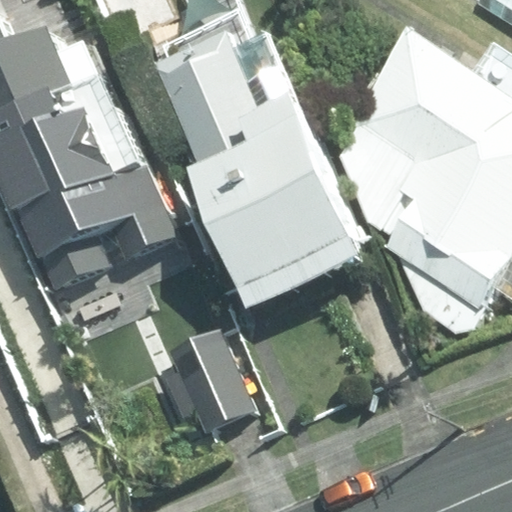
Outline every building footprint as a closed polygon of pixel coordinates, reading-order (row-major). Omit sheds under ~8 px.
[(0,0),(0,28),(2,29),(7,31),(13,31),(19,31),(25,29),(30,27),(35,24),(39,19),(42,15),(45,9),(46,4),(46,0),(0,0)] [(173,0),(112,0),(128,36),(180,15),(173,0)] [(511,0),(483,0),(479,8),(511,31),(511,0)] [(65,36),(0,63),(0,135),(65,290),(188,239),(159,171),(117,188),(93,133),(61,147),(47,115),(90,95),(65,36)] [(511,93),(432,40),(353,160),(381,224),(404,241),(400,245),(426,305),(476,337),(511,282),(511,93)] [(247,43),(175,71),(216,177),(213,177),(266,312),(383,266),(321,108),(314,111),(301,79),(268,93),(247,43)] [(264,412),(236,346),(186,369),(215,433),(264,412)]
